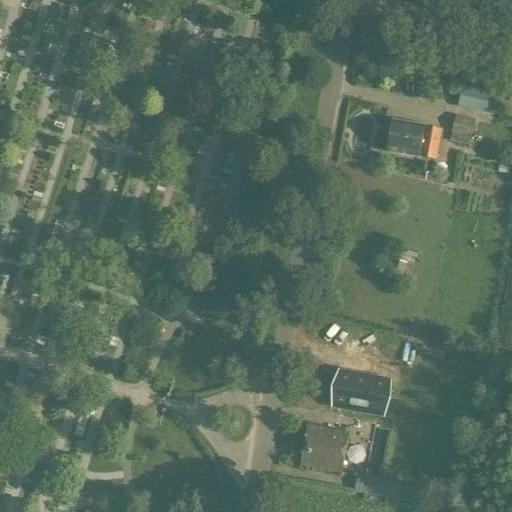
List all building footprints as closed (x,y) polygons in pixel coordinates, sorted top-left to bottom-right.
[(463,85),(457,107),(494,117),(500,94),(463,85)] [(469,147),(476,122),(455,116),(449,142),(469,147)] [(419,158),(419,157),(425,128),(393,122),(387,152),(419,158)] [(419,157),(437,160),(443,131),(425,127),(425,128),(419,157)] [(391,383),(340,374),(334,408),(385,416),(391,383)] [(342,474),(350,435),(307,427),(299,466),(342,474)] [(357,476),(354,492),(400,500),(402,484),(357,476)]
